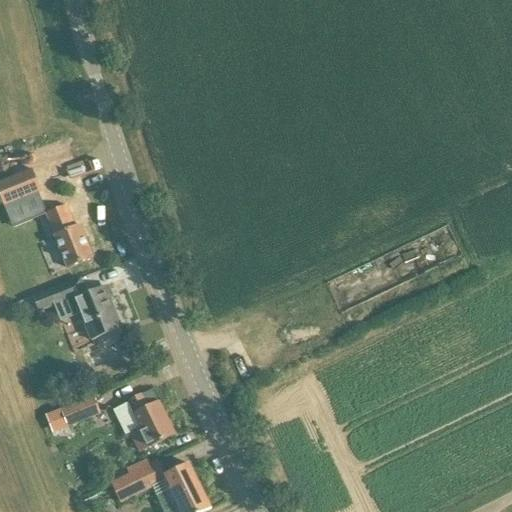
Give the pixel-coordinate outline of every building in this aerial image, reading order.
[(0,206),(4,205),(41,190),(33,169),(0,182),(0,206)] [(67,205),(47,213),(68,269),(93,258),(80,225),(76,227),(67,205)] [(34,298),(40,312),(69,300),(63,286),(34,298)] [(75,298),(93,340),(122,329),(105,286),(75,298)] [(130,435),(139,453),(175,435),(153,390),(128,402),(135,415),(134,415),(141,429),(130,435)] [(57,431),(68,426),(100,414),(93,397),(50,415),(57,431)] [(168,480),(163,471),(158,460),(112,482),(122,503),(168,480)] [(166,475),(183,511),(205,511),(212,509),(189,464),(166,475)]
